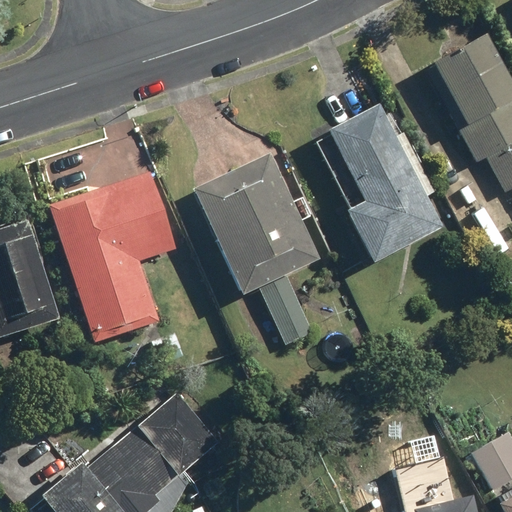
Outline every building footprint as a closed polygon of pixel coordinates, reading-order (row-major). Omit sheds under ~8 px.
[(511,93),(480,36),(424,67),(478,165),(484,162),(502,193),(511,187),(511,93)] [(341,213),(368,268),(439,233),(377,106),(324,132),(359,204),(341,213)] [(254,292),(282,349),(313,333),(285,277),(317,261),(264,154),(187,192),(240,299),(254,292)] [(143,261),(174,252),(150,173),(45,205),(87,343),(160,321),(143,261)] [(0,338),(58,318),(23,219),(0,226),(0,338)] [(79,462),(36,499),(39,502),(27,511),(144,511),(219,448),(173,394),(85,470),(79,462)] [(511,435),(508,429),(468,454),(491,492),(511,479),(511,435)] [(474,511),(470,494),(465,496),(440,448),(417,461),(429,498),(402,505),(403,511),(474,511)] [(511,511),(511,490),(496,500),(499,505),(494,508),(495,511),(511,511)]
